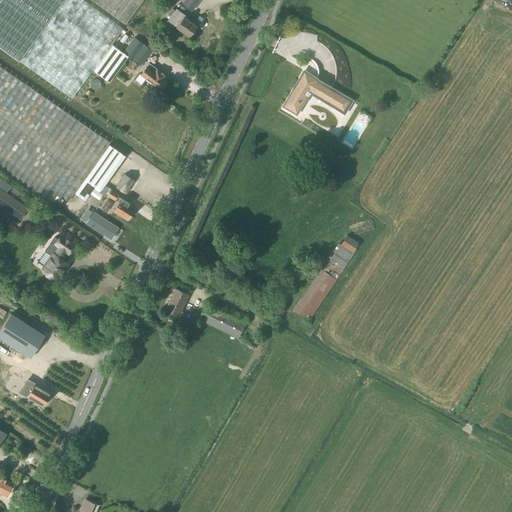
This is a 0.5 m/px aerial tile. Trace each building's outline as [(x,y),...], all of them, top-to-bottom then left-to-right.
[(111,44),(123,29),(83,0),(0,0),(0,46),(71,99),(92,70),(108,82),(128,56),(140,65),(151,50),(134,37),(123,52),(111,44)] [(90,0),(125,25),(144,0),(90,0)] [(192,10),(199,0),(184,0),(182,3),(192,10)] [(186,18),(187,16),(176,9),(167,20),(189,35),(196,25),(186,18)] [(134,70),(138,65),(133,61),(129,66),(134,70)] [(108,144),(109,142),(0,65),(0,169),(54,208),(62,199),(67,200),(73,193),(85,201),(93,188),(106,197),(107,195),(111,189),(104,184),(125,155),(108,144)] [(156,68),(154,72),(146,66),(140,74),(159,87),(165,79),(162,77),(165,74),(156,68)] [(345,98),(346,96),(315,77),(311,83),(307,80),(306,83),(299,78),(282,106),(284,107),(284,106),(294,112),(300,102),(303,103),(307,97),(309,98),(313,92),(335,105),(333,107),(344,113),(351,102),(345,98)] [(125,193),(133,180),(124,174),(116,187),(125,193)] [(0,205),(20,220),(28,208),(0,188),(0,205)] [(119,202),(113,210),(127,219),(134,208),(128,204),(129,203),(121,198),(117,196),(118,194),(111,189),(107,195),(114,200),(114,199),(119,202)] [(86,223),(110,239),(118,228),(93,212),(86,223)] [(67,254),(74,244),(60,235),(54,244),(56,246),(51,253),(52,254),(42,268),(46,270),(45,272),(46,275),(47,276),(49,277),(51,277),(53,275),(57,278),(67,264),(61,259),(65,253),(67,254)] [(308,321),(356,250),(354,249),(358,243),(347,235),(340,244),(338,242),(292,310),(308,321)] [(177,315),(187,295),(175,288),(165,309),(177,315)] [(205,304),(198,319),(238,338),(245,323),(205,304)] [(0,338),(29,357),(44,336),(11,314),(0,330),(0,338)] [(34,384),(34,385),(28,382),(25,388),(30,391),(27,396),(42,405),(49,393),(34,384)] [(0,493),(7,496),(13,483),(0,476),(0,493)] [(94,511),(98,505),(85,499),(79,511),(94,511)]
